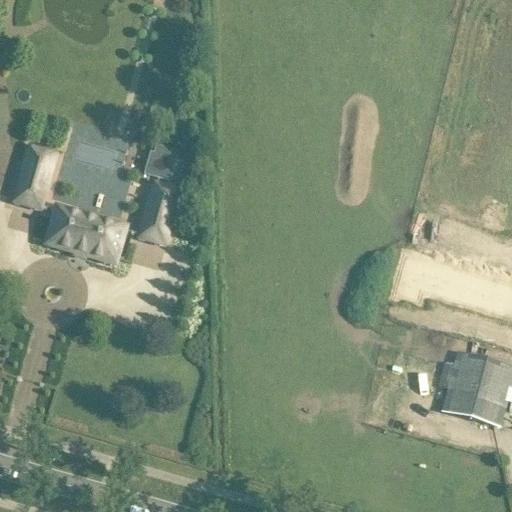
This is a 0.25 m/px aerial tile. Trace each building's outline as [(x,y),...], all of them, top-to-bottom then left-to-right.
[(143,178),(170,184),(177,153),(150,147),(143,178)] [(29,154),(14,205),(41,213),(49,182),(45,181),(51,160),(29,154)] [(181,193),(155,186),(139,241),(165,249),(181,193)] [(125,231),(58,211),(48,247),(115,266),(117,259),(127,262),(134,236),(124,233),(125,231)] [(411,303),(434,309),(437,299),(511,320),(511,286),(434,264),(429,282),(417,278),(409,307),(410,307),(411,303)] [(511,392),(511,347),(509,347),(505,361),(498,359),(498,357),(477,351),(469,380),(511,392)]
